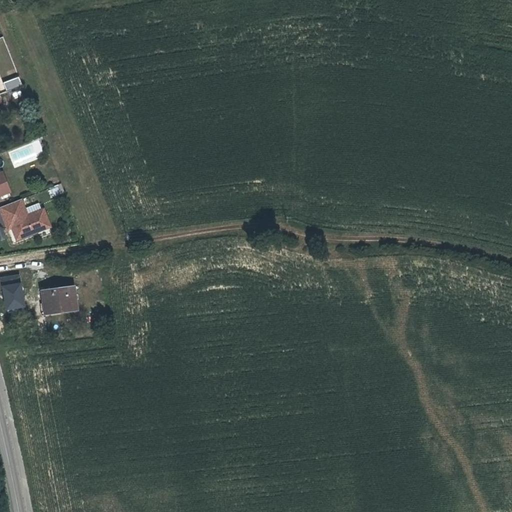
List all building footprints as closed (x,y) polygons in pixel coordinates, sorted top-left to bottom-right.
[(14,72),(5,75),(7,83),(17,79),(14,72)] [(18,202),(0,209),(0,218),(1,219),(4,218),(9,231),(14,243),(43,231),(36,214),(25,218),(18,202)] [(41,212),(36,214),(43,231),(48,230),(41,212)] [(4,218),(1,219),(5,232),(9,231),(4,218)] [(63,283),(64,287),(51,289),(55,311),(86,307),(81,285),(74,286),(73,282),(63,283)]
